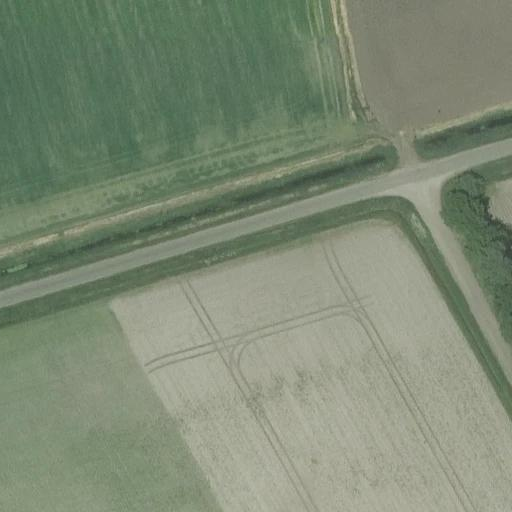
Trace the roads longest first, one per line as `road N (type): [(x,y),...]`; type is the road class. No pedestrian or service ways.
road 1 (unclassified): [(0,305),(511,158)]
road 2 (track): [(418,187),(511,364)]
